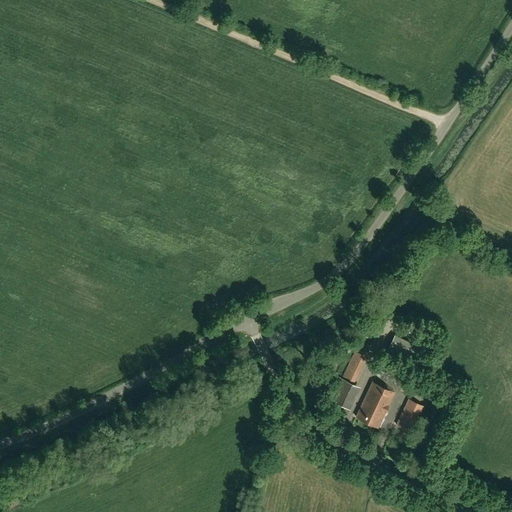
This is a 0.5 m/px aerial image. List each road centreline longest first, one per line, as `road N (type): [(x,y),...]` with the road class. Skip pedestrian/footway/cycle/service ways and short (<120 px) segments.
road 1 (unclassified): [(248,317),(323,283),(352,258),(511,23)]
road 2 (track): [(154,0),(446,123)]
road 3 (unclassified): [(248,317),(305,429),(460,511)]
road 4 (unclassified): [(248,317),(63,420),(0,444)]
